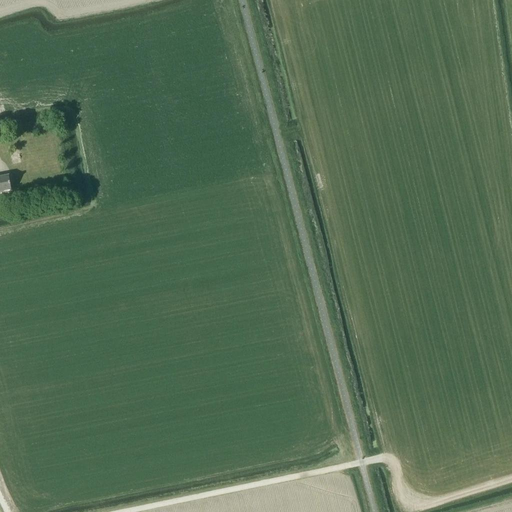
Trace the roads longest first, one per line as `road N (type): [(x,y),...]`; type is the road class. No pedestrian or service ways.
road 1 (track): [(123,511),(385,458)]
road 2 (track): [(511,481),(407,511),(385,458)]
